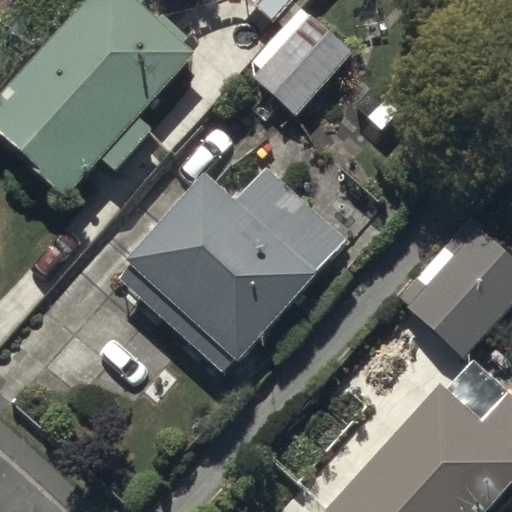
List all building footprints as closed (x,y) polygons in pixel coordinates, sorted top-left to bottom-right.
[(101,0),(0,110),(0,159),(66,220),(197,76),(114,0),(101,0)] [(249,0),(242,9),(278,41),(315,0),(249,0)] [(422,0),(440,16),(455,0),(422,0)] [(259,97),(300,134),(357,71),(317,34),(259,97)] [(135,287),(242,384),(348,268),(266,193),(238,224),(213,202),(135,287)] [(410,321),(478,382),(511,344),(511,273),(480,244),(410,321)] [(355,511),(511,511),(511,417),(510,416),(486,442),(450,409),(355,511)]
